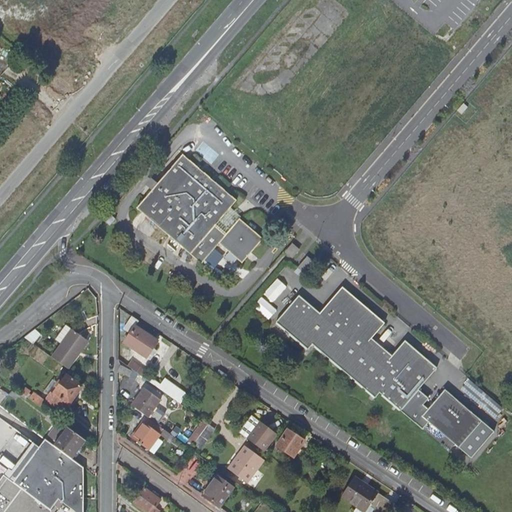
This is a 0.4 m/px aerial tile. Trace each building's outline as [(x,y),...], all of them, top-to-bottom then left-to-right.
[(231,229),(221,220),(231,208),(236,202),(236,201),(183,155),(183,156),(182,155),(137,209),(190,255),(191,255),(213,229),(224,238),(219,243),(219,244),(242,264),(242,263),(243,264),(263,240),(262,240),(263,239),(240,220),(239,220),(231,229)] [(151,177),(146,184),(153,189),(158,182),(151,177)] [(241,217),(231,208),(221,220),(231,229),(239,220),(241,217)] [(115,219),(111,215),(105,222),(110,226),(115,219)] [(213,229),(191,255),(202,264),(219,244),(219,243),(224,238),(213,229)] [(285,253),(292,259),(299,251),(292,245),(285,253)] [(304,273),(313,262),(307,257),(298,268),(304,273)] [(279,277),(265,292),(274,301),(288,286),(279,277)] [(337,294),(320,314),(299,296),(276,323),(308,351),(313,345),(375,399),(380,393),(401,411),(414,396),(423,403),(427,398),(419,391),(437,369),(405,341),(389,360),(369,343),(385,324),(350,295),(347,299),(342,294),(340,296),(337,294)] [(141,322),(134,317),(125,330),(133,335),(127,344),(148,359),(149,359),(154,352),(158,355),(160,353),(156,350),(160,343),(138,328),(141,322)] [(53,357),(70,369),(80,355),(77,353),(86,339),(72,330),(53,357)] [(153,362),(158,355),(154,352),(149,359),(153,362)] [(129,368),(139,375),(142,371),(132,363),(129,368)] [(136,375),(123,367),(120,373),(132,381),(136,375)] [(139,375),(149,382),(152,377),(142,371),(139,375)] [(52,393),(47,401),(63,413),(82,388),(67,376),(62,383),(60,381),(58,383),(56,381),(53,385),(57,389),(54,394),(52,393)] [(182,402),(188,393),(166,377),(159,387),(182,402)] [(502,409),(469,381),(461,391),(494,418),(502,409)] [(133,405),(149,418),(162,401),(145,389),(133,405)] [(434,404),(433,403),(429,409),(422,417),(430,424),(459,449),(482,422),(445,390),(434,404)] [(31,399),(41,407),(45,402),(34,394),(31,399)] [(414,396),(401,411),(424,431),(430,424),(422,417),(429,409),(428,409),(422,404),(423,403),(414,396)] [(434,402),(428,397),(427,398),(423,403),(422,404),(428,409),(429,409),(433,403),(434,402)] [(164,428),(149,418),(134,438),(149,449),(164,428)] [(241,435),(266,453),(279,436),(261,423),(260,424),(253,419),(241,435)] [(495,433),(482,422),(459,449),(472,460),(495,433)] [(217,430),(210,425),(202,436),(196,445),(203,450),(209,441),(217,430)] [(87,440),(69,427),(54,447),(72,460),(87,440)] [(279,447),(290,455),(296,458),(307,441),(291,430),(279,447)] [(0,511),(49,511),(58,500),(74,511),(83,511),(84,468),(72,460),(54,447),(46,441),(40,449),(15,484),(9,480),(0,491),(0,511)] [(40,449),(33,445),(8,479),(9,480),(15,484),(40,449)] [(245,450),(263,464),(266,461),(247,446),(245,450)] [(263,464),(245,450),(230,469),(249,483),(263,464)] [(219,477),(205,495),(222,508),(236,489),(219,477)] [(374,510),(382,498),(382,497),(377,494),(377,493),(354,477),(341,496),(364,511),(368,506),(374,510)] [(137,503),(149,511),(151,511),(156,506),(159,507),(164,500),(147,489),(137,503)] [(377,511),(389,511),(394,506),(382,498),(374,510),(377,511)]
